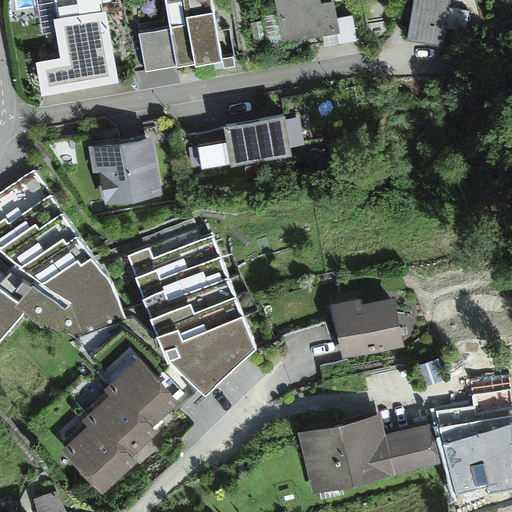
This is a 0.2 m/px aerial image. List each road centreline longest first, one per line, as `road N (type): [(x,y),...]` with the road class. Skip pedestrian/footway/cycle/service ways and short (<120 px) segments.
road 1 (residential): [(3,115),(32,117),(366,61)]
road 2 (residential): [(136,511),(281,377)]
